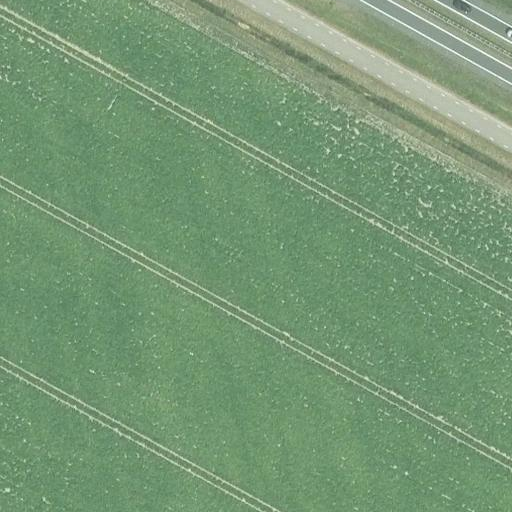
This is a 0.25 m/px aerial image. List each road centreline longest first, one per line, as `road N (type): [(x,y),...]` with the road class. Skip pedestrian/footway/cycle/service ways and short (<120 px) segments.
road 1 (unclassified): [(257,0),(511,142)]
road 2 (trunk): [(372,0),(511,77)]
